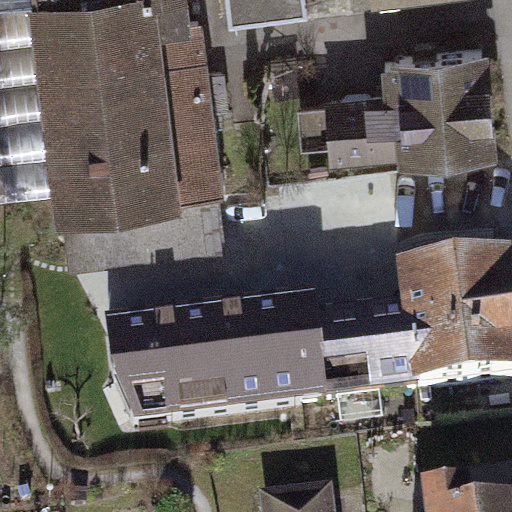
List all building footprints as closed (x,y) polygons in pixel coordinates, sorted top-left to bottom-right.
[(0,0),(0,6),(39,3),(38,0),(230,0),(233,27),(312,19),(309,0),(0,0)] [(503,52),(399,58),(401,98),(340,101),(343,160),(508,151),(503,52)] [(277,313),(165,328),(180,438),(511,392),(511,267),(458,275),(410,282),(416,319),(327,331),(324,307),(277,313)] [(347,511),(346,493),(269,499),(269,511),(347,511)] [(472,511),(472,498),(432,500),(432,511),(472,511)]
